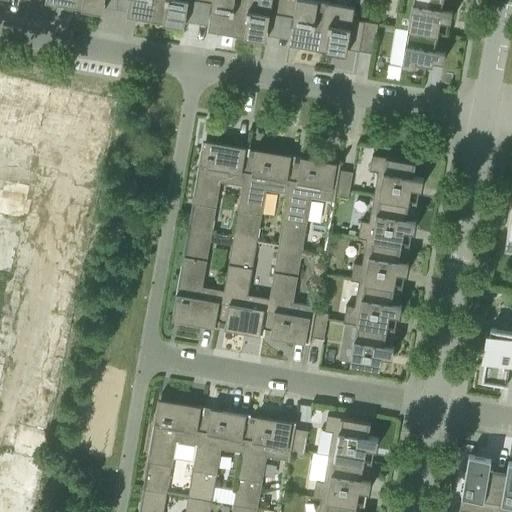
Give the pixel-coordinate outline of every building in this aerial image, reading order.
[(105,0),(76,0),(75,6),(104,11),(105,0)] [(130,0),(127,15),(156,20),(159,0),(130,0)] [(189,0),(201,2),(201,0),(159,0),(156,20),(185,25),(189,0)] [(209,29),(237,34),(243,0),(201,0),(201,2),(213,4),(209,29)] [(270,14),(282,16),(285,0),(243,0),(237,34),(266,39),(270,14)] [(290,43),(319,48),(327,1),(320,0),(285,0),(282,16),(294,18),(290,43)] [(439,32),(441,19),(451,21),(453,10),(451,10),(452,0),(408,0),(406,12),(398,11),(395,25),(439,32)] [(348,49),(360,51),(365,21),(353,19),(356,6),(327,1),(319,48),(347,53),(348,49)] [(360,51),(373,53),(378,23),(365,21),(360,51)] [(434,64),(434,60),(444,62),(446,51),(444,50),(447,34),(439,32),(395,25),(395,27),(408,29),(402,65),(416,67),(417,61),(434,64)] [(244,185),(250,154),(251,147),(204,139),(188,229),(212,233),(218,196),(214,196),(216,180),(244,185)] [(290,193),(295,161),(296,155),(256,148),(255,155),(250,154),(244,185),(235,237),(257,241),(263,204),(259,204),(262,188),(290,193)] [(409,200),(412,187),(422,188),(424,178),(412,175),(414,161),(373,154),(370,170),(378,171),(374,194),(409,200)] [(280,245),(302,249),(309,212),(304,211),(307,196),(335,201),(336,194),(340,169),(341,163),(325,160),(302,156),(300,162),(295,161),(290,193),(280,245)] [(340,169),(336,194),(349,196),(353,172),(340,169)] [(0,268),(15,271),(30,180),(4,176),(3,183),(0,182),(0,268)] [(367,237),(402,242),(405,229),(415,231),(417,220),(415,219),(418,202),(409,200),(374,194),(370,221),(362,220),(360,228),(359,237),(367,238),(367,237)] [(221,321),(226,290),(198,285),(201,269),(205,270),(212,233),(188,229),(173,319),(220,327),(221,321)] [(266,329),(271,298),(244,293),(246,277),(250,278),(257,241),(235,237),(226,290),(221,321),(226,322),(225,328),(248,332),(265,335),(266,329)] [(351,279),(359,281),(360,279),(395,285),(396,278),(398,271),(408,273),(410,262),(407,262),(410,244),(402,242),(367,237),(367,238),(362,263),(354,262),(353,270),(351,279)] [(311,337),(316,312),(317,306),(289,301),(292,285),(296,286),(302,249),(280,245),(271,298),(266,329),(272,330),(271,336),(310,343),(311,337)] [(344,321),(359,324),(360,322),(388,327),(389,320),(390,313),(400,315),(402,304),(400,304),(403,286),(395,285),(360,279),(359,281),(355,305),(347,304),(345,313),(344,321)] [(316,312),(311,337),(324,339),(329,314),(316,312)] [(396,329),(388,327),(360,322),(359,324),(357,340),(355,339),(350,363),(381,368),(383,355),(393,357),(395,346),(393,346),(396,329)] [(510,363),(511,363),(511,330),(492,327),(483,379),(509,384),(509,382),(507,382),(510,363)] [(199,444),(205,412),(206,406),(159,398),(143,488),(167,492),(173,455),(169,455),(172,439),(199,444)] [(245,452),(250,420),(251,414),(212,407),(210,413),(205,412),(199,444),(190,496),(212,500),(218,463),(214,462),(217,447),(245,452)] [(333,431),(329,454),(365,461),(366,454),(367,447),(377,448),(379,438),(367,435),(369,421),(328,414),(325,430),(333,431)] [(236,504),(257,508),(264,471),(260,470),(262,455),(290,459),(291,453),(295,428),(297,422),(257,415),(256,421),(250,420),(245,452),(236,504)] [(0,446),(0,511),(35,511),(50,421),(23,416),(18,449),(0,446)] [(295,428),(291,453),(304,455),(309,430),(295,428)] [(314,497),(322,498),(322,497),(357,503),(359,496),(360,489),(370,491),(372,480),(370,479),(373,462),(365,461),(329,454),(325,481),(317,480),(315,488),(314,497)] [(460,510),(471,511),(500,511),(507,473),(490,470),(492,458),(470,454),(460,510)] [(500,511),(511,511),(511,461),(509,461),(507,473),(500,511)] [(163,511),(167,492),(143,488),(139,511),(163,511)] [(209,511),(212,500),(190,496),(187,511),(209,511)] [(363,511),(365,504),(357,503),(322,497),(322,498),(319,511),(363,511)]
